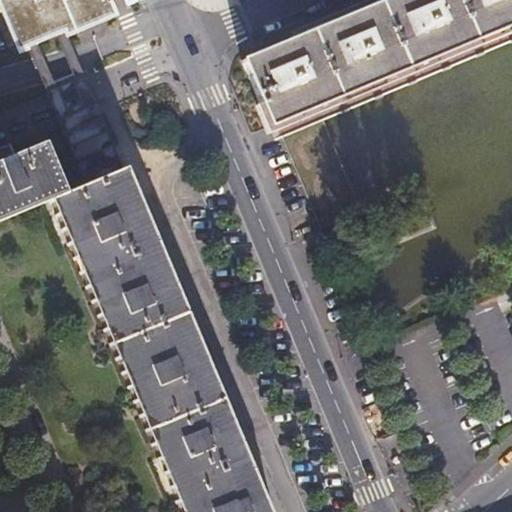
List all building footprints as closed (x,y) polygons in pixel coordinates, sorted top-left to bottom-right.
[(0,0),(0,5),(21,56),(61,40),(62,34),(47,0),(0,0)] [(115,11),(109,0),(47,0),(62,34),(115,11)] [(511,19),(511,0),(379,0),(249,53),(239,58),(265,121),(296,108),(363,80),(435,51),(505,22),(511,19)] [(35,95),(77,78),(61,40),(21,56),(20,57),(32,86),(35,95)] [(117,172),(77,78),(35,95),(75,189),(117,172)] [(0,220),(42,203),(59,196),(37,144),(10,155),(5,143),(0,145),(0,220)] [(59,196),(42,203),(43,206),(47,215),(48,218),(52,227),(53,230),(57,239),(58,243),(62,252),(64,256),(68,265),(69,269),(73,278),(74,281),(78,290),(79,294),(83,303),(85,307),(88,316),(90,319),(94,329),(95,332),(99,341),(100,344),(104,354),(105,357),(109,366),(110,370),(114,379),(116,383),(119,391),(121,395),(125,404),(126,407),(130,416),(131,420),(135,429),(136,433),(141,445),(143,448),(148,462),(150,465),(154,475),(155,478),(159,488),(161,491),(164,500),(166,504),(169,511),(257,511),(244,481),(234,455),(178,321),(170,301),(170,300),(169,298),(128,200),(122,184),(118,175),(117,172),(75,189),(59,196)]
